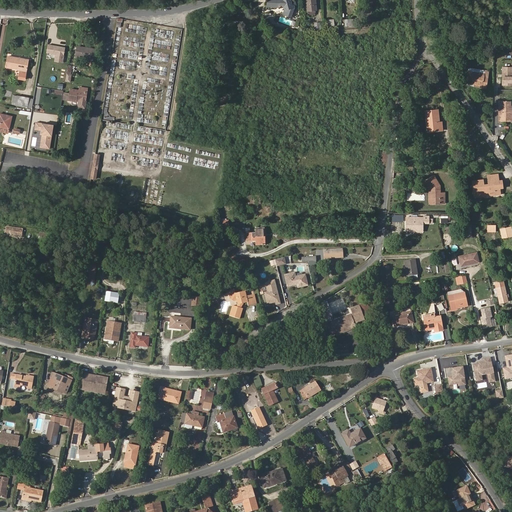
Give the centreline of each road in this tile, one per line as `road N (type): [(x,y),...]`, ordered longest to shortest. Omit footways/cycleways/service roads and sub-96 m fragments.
road 1 (unclassified): [(420,35),(401,90),(375,255),(194,373)]
road 2 (residential): [(59,511),(242,457),(381,371)]
road 3 (residential): [(0,175),(8,166),(64,176),(82,168),(112,13)]
road 4 (residential): [(0,338),(90,361),(194,373)]
road 5 (residential): [(194,373),(369,362),(381,371)]
road 6 (residential): [(505,511),(470,459),(416,410),(390,367)]
road 7 (residential): [(511,169),(420,35)]
road 8 (unknown): [(380,239),(298,238),(236,254)]
road 9 (residential): [(390,367),(511,340)]
